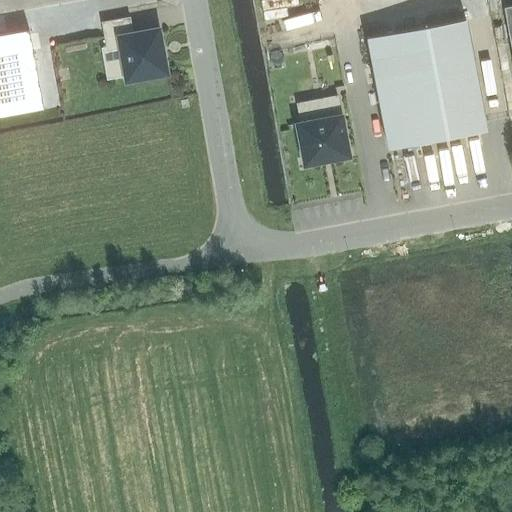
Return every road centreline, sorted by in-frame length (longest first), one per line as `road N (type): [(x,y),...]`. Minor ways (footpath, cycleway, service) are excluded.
road 1 (unclassified): [(511,211),(237,258)]
road 2 (unclassified): [(237,258),(191,0)]
road 3 (unclassified): [(0,300),(237,258)]
